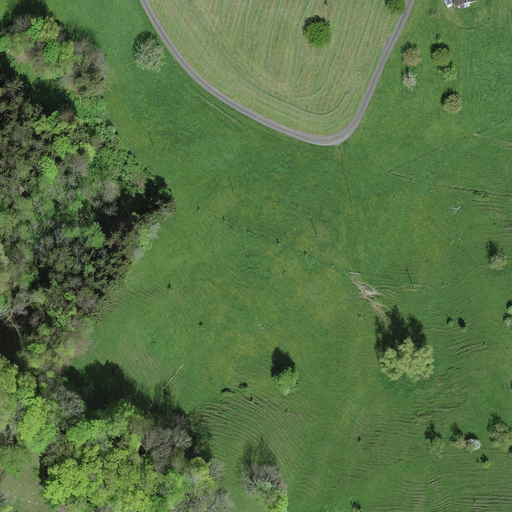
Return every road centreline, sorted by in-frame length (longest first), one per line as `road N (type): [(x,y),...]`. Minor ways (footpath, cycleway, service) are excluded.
road 1 (motorway): [(264,0),(303,248),(368,511)]
road 2 (unclassified): [(144,0),(187,67),(210,87),(273,123),(329,142),(361,114),(409,0)]
road 3 (motorway): [(401,0),(480,223),(511,289)]
